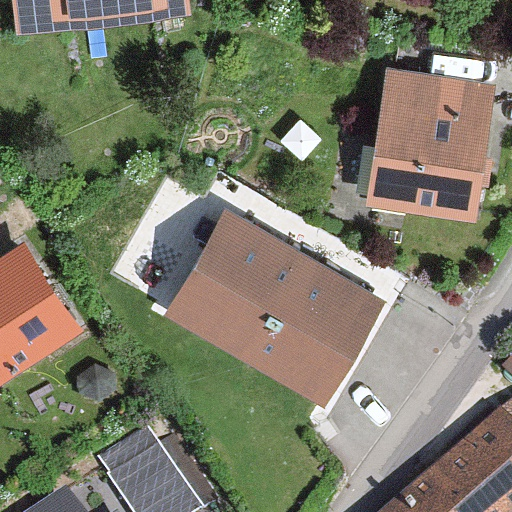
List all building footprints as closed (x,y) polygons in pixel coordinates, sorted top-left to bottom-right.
[(196,0),(9,0),(12,29),(197,8),(196,0)] [(493,80),(384,60),(359,199),(468,218),(493,80)] [(382,290),(217,195),(156,301),(321,396),(382,290)] [(0,365),(76,319),(23,233),(0,246),(0,365)] [(511,511),(511,409),(389,511),(511,511)] [(161,444),(117,472),(143,511),(197,511),(203,508),(161,444)] [(78,511),(67,494),(37,511),(78,511)]
